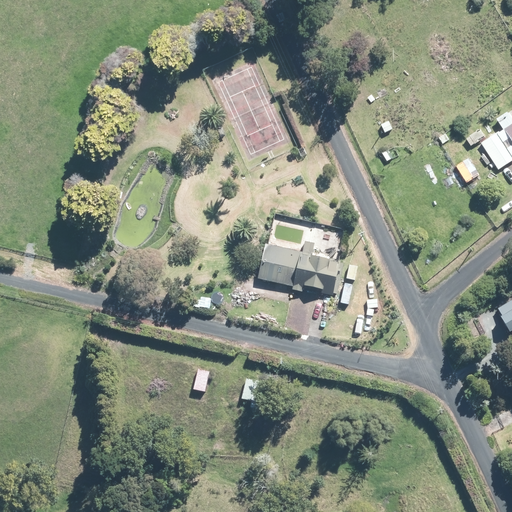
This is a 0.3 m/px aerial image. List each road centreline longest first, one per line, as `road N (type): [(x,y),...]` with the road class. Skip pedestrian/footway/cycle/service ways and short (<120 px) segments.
road 1 (unclassified): [(435,373),(0,267)]
road 2 (unclassified): [(413,319),(273,0)]
road 3 (unclassified): [(500,511),(435,373)]
road 4 (unclassified): [(413,319),(511,230)]
